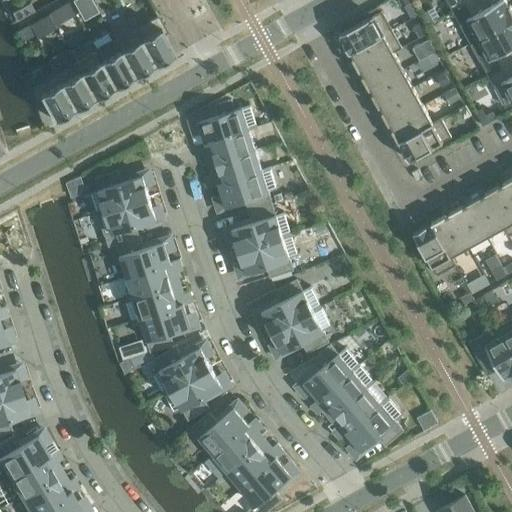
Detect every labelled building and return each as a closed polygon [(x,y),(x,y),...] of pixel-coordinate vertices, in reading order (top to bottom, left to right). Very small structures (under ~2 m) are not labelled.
[(92,0),(74,0),(85,19),(99,11),(92,0)] [(446,0),(453,11),(455,10),(473,0),(446,0)] [(473,0),(455,10),(453,11),(453,12),(457,19),(471,43),(479,38),(511,19),(511,8),(511,7),(510,4),(509,5),(505,0),(498,0),(499,0),(494,3),(492,4),(490,0),(473,0)] [(31,2),(12,12),(16,19),(35,9),(31,2)] [(69,2),(50,12),(56,24),(75,14),(69,2)] [(433,7),(421,14),(427,25),(439,18),(433,7)] [(343,40),(349,52),(392,28),(382,10),(341,33),(344,39),(343,40)] [(49,13),(30,23),(35,33),(38,37),(57,27),(49,13)] [(130,18),(129,19),(154,64),(174,52),(164,33),(167,31),(158,14),(134,27),(130,18)] [(78,41),(87,36),(77,15),(68,19),(78,41)] [(129,19),(109,30),(134,75),(154,64),(129,19)] [(511,19),(479,38),(471,43),(487,73),(488,74),(490,73),(511,60),(511,19)] [(66,20),(56,25),(69,49),(79,43),(66,20)] [(30,23),(18,30),(23,40),(35,33),(30,23)] [(426,33),(420,23),(413,26),(419,37),(426,33)] [(352,57),(359,70),(402,46),(392,28),(349,52),(350,53),(351,52),(354,57),(352,57)] [(90,40),(89,41),(114,86),(134,75),(109,30),(108,30),(113,39),(94,49),(90,40)] [(429,39),(412,48),(419,60),(435,51),(429,39)] [(89,41),(69,52),(94,97),(114,86),(89,41)] [(362,75),(369,88),(403,69),(394,52),(402,47),(402,46),(359,70),(360,71),(361,70),(364,74),(362,75)] [(73,61),(54,71),(74,108),(94,97),(69,52),(68,52),(73,61)] [(511,60),(490,73),(488,74),(499,94),(506,107),(511,103),(511,60)] [(372,93),(379,106),(413,87),(403,69),(369,88),(370,88),(371,88),(374,92),(372,93)] [(445,69),(436,74),(441,84),(450,79),(445,69)] [(54,71),(29,85),(35,104),(42,100),(53,119),(74,108),(54,71)] [(382,111),(389,123),(423,104),(413,87),(379,106),(381,106),(383,110),(382,111)] [(196,144),(196,145),(257,126),(250,104),(235,109),(232,99),(216,104),(219,114),(198,120),(205,142),(196,144)] [(392,129),(399,141),(441,118),(441,117),(433,122),(423,104),(389,123),(389,124),(391,123),(393,128),(392,129)] [(471,115),(465,105),(458,109),(464,119),(471,115)] [(441,118),(399,141),(399,142),(401,141),(403,146),(402,147),(409,160),(452,136),(441,118)] [(214,150),(217,161),(256,149),(250,129),(257,127),(257,126),(196,145),(199,154),(214,150)] [(206,176),(209,186),(270,167),(270,166),(262,168),(256,149),(217,161),(221,172),(206,176)] [(246,198),(249,210),(272,202),(269,191),(277,188),(270,167),(209,186),(218,183),(225,205),(246,198)] [(91,191),(98,212),(150,196),(143,174),(122,181),(118,169),(96,176),(99,188),(91,191)] [(498,185),(486,192),(509,235),(511,233),(511,197),(504,182),(503,183),(504,184),(499,187),(498,185)] [(480,195),(468,202),(487,236),(504,227),(509,235),(486,192),(485,193),(486,194),(481,197),(480,195)] [(109,245),(117,243),(139,236),(136,224),(156,218),(150,196),(98,212),(105,233),(109,245)] [(232,228),(239,250),(291,233),(284,211),(276,214),(272,202),(249,210),(253,221),(232,228)] [(463,205),(450,212),(469,246),(487,236),(468,202),(467,202),(468,204),(463,206),(463,205)] [(445,215),(432,222),(456,264),(457,264),(452,256),(469,246),(450,212),(449,212),(450,214),(445,216),(445,215)] [(456,264),(432,222),(431,222),(432,223),(428,226),(427,225),(414,232),(437,275),(456,264)] [(291,233),(239,250),(246,271),(267,265),(271,276),(293,269),(290,257),(298,255),(291,233)] [(120,255),(127,276),(180,259),(171,262),(164,241),(143,247),(139,236),(117,243),(120,254),(120,255)] [(125,298),(126,299),(171,285),(168,274),(183,269),(180,259),(127,276),(133,296),(125,298)] [(506,274),(501,264),(492,269),(498,278),(506,274)] [(262,310),(272,330),(321,306),(310,285),(303,289),(297,278),(276,289),(282,300),(262,310)] [(469,284),(473,292),(483,287),(478,279),(469,284)] [(126,299),(132,320),(193,300),(190,291),(175,296),(171,285),(126,299)] [(193,300),(132,320),(133,321),(140,318),(147,339),(151,350),(174,343),(170,332),(191,325),(184,304),(193,301),(193,300)] [(445,306),(448,313),(459,307),(455,300),(445,306)] [(321,306),(272,330),(283,351),(302,341),(308,352),(329,341),(323,330),(331,326),(321,306)] [(8,315),(0,317),(0,341),(6,340),(0,322),(0,318),(8,316),(8,315)] [(511,317),(499,325),(511,347),(511,317)] [(511,373),(511,347),(499,325),(469,342),(487,375),(499,368),(504,376),(510,373),(511,374),(511,373)] [(311,405),(311,406),(360,364),(345,347),(338,353),(331,343),(312,359),(320,368),(304,382),(318,399),(311,405)] [(153,372),(164,392),(211,366),(200,346),(181,357),(175,346),(155,357),(161,368),(153,372)] [(329,403),(337,412),(373,381),(360,364),(311,406),(317,413),(329,403)] [(211,366),(164,392),(175,412),(183,408),(188,419),(209,407),(203,396),(222,386),(211,366)] [(0,396),(21,389),(14,368),(0,372),(0,396)] [(408,370),(399,377),(404,383),(413,376),(408,370)] [(332,431),(339,439),(388,397),(387,396),(381,402),(368,387),(374,382),(373,381),(337,412),(344,421),(332,431)] [(21,389),(0,396),(0,432),(11,429),(7,418),(28,411),(21,389)] [(388,397),(339,439),(346,433),(361,450),(378,436),(386,445),(404,429),(396,420),(402,415),(388,397)] [(199,437),(213,454),(256,418),(248,424),(234,407),(217,421),(209,412),(191,427),(199,436),(199,437)] [(213,454),(227,470),(258,445),(251,436),(263,426),(256,418),(213,454)] [(0,461),(9,477),(57,449),(57,448),(49,453),(37,434),(19,445),(12,434),(0,441),(0,461)] [(227,470),(241,487),(284,451),(277,443),(265,453),(258,445),(227,470)] [(9,477),(20,496),(55,475),(49,465),(62,457),(57,449),(9,477)] [(284,451),(241,487),(255,504),(249,509),(252,511),(265,511),(282,498),(275,489),(291,474),(277,457),(284,451)] [(20,496),(29,511),(34,511),(79,486),(74,477),(61,485),(55,475),(20,496)] [(79,486),(34,511),(79,511),(82,510),(71,491),(79,486)] [(474,511),(465,495),(439,509),(440,511),(474,511)]
